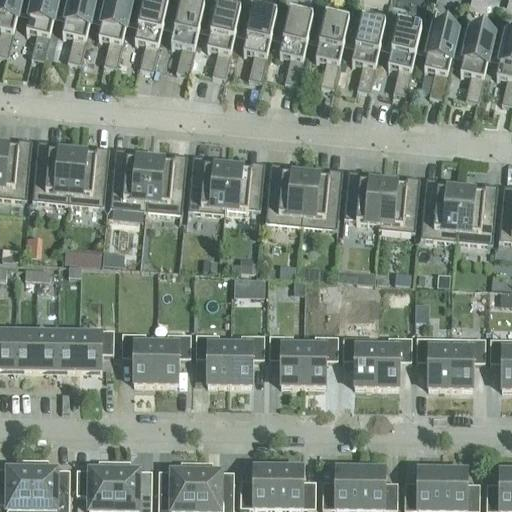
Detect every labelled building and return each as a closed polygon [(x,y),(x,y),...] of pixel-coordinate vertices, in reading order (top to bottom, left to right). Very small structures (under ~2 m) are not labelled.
[(0,0),(0,38),(0,39),(0,62),(8,65),(22,0),(0,0)] [(26,0),(22,19),(30,21),(26,39),(37,42),(31,65),(44,68),(60,1),(56,0),(26,0)] [(67,69),(80,72),(96,4),(85,2),(85,0),(63,0),(59,23),(66,24),(62,43),(73,45),(67,69)] [(100,0),(95,26),(103,28),(98,46),(109,49),(103,72),(116,75),(132,8),(121,5),(122,2),(115,0),(100,0)] [(152,79),(168,11),(158,9),(158,5),(138,0),(131,30),(139,31),(134,50),(145,52),(139,76),(152,79)] [(176,79),(188,82),(204,15),(194,12),(195,9),(174,4),(167,33),(175,35),(171,53),(181,56),(176,79)] [(203,37),(211,38),(207,57),(217,59),(212,82),(225,85),(240,18),(230,16),(231,12),(210,7),(203,37)] [(239,40),(247,42),(243,60),(253,62),(248,86),(261,89),(277,22),(266,19),(267,16),(246,11),(239,40)] [(276,43),(283,45),(279,64),(290,66),(284,89),(297,92),(313,25),(302,23),(303,19),(282,14),(276,43)] [(320,93),(333,96),(349,29),(339,26),(339,23),(319,18),(312,47),(320,49),(315,67),(326,69),(320,93)] [(356,96),(369,99),(385,32),(375,29),(375,26),(355,21),(348,50),(356,52),(351,71),(362,73),(356,96)] [(384,54),(392,56),(388,74),(398,76),(393,100),(405,103),(421,36),(411,33),(412,30),(391,25),(384,54)] [(429,103),(442,106),(457,39),(447,37),(448,33),(427,28),(420,57),(428,59),(424,77),(434,80),(429,103)] [(465,107),(478,110),(494,42),(483,40),(484,36),(463,32),(456,61),(464,63),(460,81),(470,83),(465,107)] [(501,110),(511,112),(511,38),(499,35),(493,64),(500,66),(496,84),(507,87),(501,110)] [(339,74),(336,87),(344,89),(347,76),(339,74)] [(32,147),(18,146),(17,155),(0,153),(0,203),(26,206),(32,147)] [(51,149),(38,148),(32,207),(68,210),(72,161),(50,158),(51,149)] [(109,155),(95,153),(95,163),(72,161),(68,210),(103,214),(109,155)] [(129,156),(115,155),(109,214),(145,218),(150,168),(128,166),(129,156)] [(187,162),(173,161),(172,170),(150,168),(145,218),(181,221),(187,162)] [(188,217),(224,221),(225,216),(224,216),(228,176),(206,173),(207,164),(193,163),(188,217)] [(228,176),(224,216),(225,216),(247,218),(248,216),(260,217),(264,169),(251,168),(250,178),(228,176)] [(265,229),(301,233),(305,183),(283,181),(284,171),(270,170),(265,229)] [(327,185),(305,183),(301,233),(336,236),(342,177),(328,176),(327,185)] [(356,229),(378,231),(379,231),(383,191),(361,188),(362,179),(348,178),(344,225),(356,226),(356,229)] [(383,191),(379,231),(378,231),(378,235),(415,239),(420,185),(406,183),(405,193),(383,191)] [(426,185),(420,244),(456,248),(461,198),(439,196),(439,186),(426,185)] [(483,200),(461,198),(456,248),(492,251),(497,192),(484,191),(483,200)] [(511,248),(511,193),(503,193),(498,247),(511,248)] [(28,244),(26,263),(37,264),(38,244),(28,244)] [(67,254),(65,269),(77,270),(79,255),(67,254)] [(3,255),(2,266),(12,267),(13,256),(3,255)] [(102,271),(122,273),(124,260),(104,258),(102,271)] [(240,265),(239,277),(251,278),(251,277),(252,268),(252,266),(240,265)] [(204,266),(203,276),(215,277),(216,267),(204,266)] [(81,272),(69,272),(68,283),(80,283),(81,272)] [(300,272),(299,284),(319,285),(319,273),(300,272)] [(38,275),(26,274),(25,286),(37,287),(38,275)] [(260,274),(259,282),(274,284),(274,275),(260,274)] [(37,287),(50,288),(50,276),(38,275),(37,287)] [(375,279),(359,277),(358,288),(374,289),(375,279)] [(439,280),(438,292),(449,293),(450,281),(439,280)] [(255,287),(254,304),(264,305),(265,287),(255,287)] [(14,379),(14,336),(0,335),(0,375),(13,376),(13,379),(14,379)] [(14,379),(14,376),(35,376),(36,336),(14,336),(14,379)] [(56,380),(57,380),(57,336),(36,336),(35,376),(56,377),(56,380)] [(58,377),(79,377),(79,337),(57,336),(57,380),(58,377)] [(113,337),(79,337),(79,377),(101,377),(101,361),(113,361),(113,337)] [(133,391),(155,391),(156,351),(145,351),(145,341),(122,341),(121,365),(133,365),(133,391)] [(167,351),(156,351),(155,391),(178,391),(178,365),(190,366),(191,342),(167,341),(167,351)] [(207,366),(206,392),(229,392),(230,352),(219,352),(219,342),(195,342),(195,366),(207,366)] [(264,343),(241,342),(241,352),(230,352),(229,392),(251,392),(252,366),(264,367),(264,343)] [(280,393),(303,393),(303,353),(292,353),(293,343),(269,343),(269,367),(281,367),(280,393)] [(314,343),(314,353),(303,353),(303,393),(325,394),(325,368),(337,368),(338,344),(314,343)] [(354,394),(376,394),(377,354),(366,354),(366,344),(343,344),(342,368),(354,368),(354,394)] [(388,354),(377,354),(376,394),(399,395),(399,369),(411,369),(411,345),(388,344),(388,354)] [(428,369),(427,395),(450,395),(450,355),(439,355),(440,345),(416,345),(416,369),(428,369)] [(461,355),(450,355),(450,395),(472,396),(473,370),(485,370),(485,346),(461,346),(461,355)] [(501,396),(511,396),(511,346),(490,346),(489,370),(501,370),(501,396)] [(6,511),(31,511),(32,467),(16,466),(16,476),(0,475),(0,510),(7,511),(6,511)] [(48,467),(32,467),(31,511),(68,511),(70,477),(48,476),(48,467)] [(113,511),(114,468),(98,468),(98,477),(76,477),(76,502),(89,502),(88,511),(113,511)] [(130,468),(114,468),(113,511),(150,511),(152,478),(130,478),(130,468)] [(157,511),(195,511),(196,469),(181,469),(180,478),(158,478),(157,511)] [(212,469),(196,469),(195,511),(233,511),(234,479),(212,479),(212,469)] [(240,488),(239,511),(277,511),(278,475),(273,475),(274,470),(259,470),(259,475),(253,475),(253,488),(240,488)] [(282,475),(278,475),(277,511),(315,511),(315,489),(303,488),(303,475),(297,475),(297,470),(283,470),(282,475)] [(322,489),(321,511),(359,511),(360,476),(356,476),(356,471),(341,471),(341,476),(335,476),(335,489),(322,489)] [(365,476),(360,476),(359,511),(397,511),(397,490),(385,490),(385,476),(379,476),(379,472),(365,471),(365,476)] [(403,511),(441,511),(442,477),(438,477),(438,472),(423,472),(423,477),(417,477),(417,490),(404,490),(403,511)] [(446,477),(442,477),(441,511),(479,511),(479,491),(467,491),(467,478),(461,478),(461,473),(446,473),(446,477)] [(486,511),(511,511),(511,473),(505,474),(505,478),(499,478),(499,491),(486,491),(486,511)]
